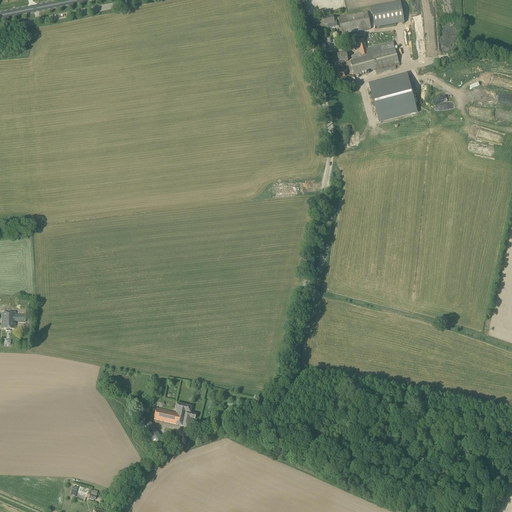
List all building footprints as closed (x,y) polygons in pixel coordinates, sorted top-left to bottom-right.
[(375,29),(404,24),(400,3),(371,8),(375,29)] [(324,25),(334,23),(333,17),(323,19),(324,25)] [(351,45),(351,43),(352,43),(350,34),(342,36),(343,45),(348,44),(348,46),(351,45)] [(366,48),(364,40),(357,42),(360,54),(351,56),(352,62),(351,62),(354,75),(367,71),(367,72),(375,70),(376,75),(396,69),(395,67),(399,66),(399,64),(393,43),(375,47),(374,46),(366,48)] [(339,63),(348,61),(346,54),(337,55),(339,63)] [(353,82),(354,76),(346,76),(346,70),(331,69),(330,80),(353,82)] [(368,84),(379,123),(417,113),(407,74),(368,84)] [(2,313),(2,330),(14,330),(15,322),(24,322),(24,316),(15,316),(15,314),(2,313)] [(191,414),(192,407),(176,403),(175,410),(177,411),(176,413),(156,409),(154,420),(173,425),(191,429),(193,419),(195,420),(196,415),(191,414)] [(154,448),(163,441),(151,423),(141,429),(154,448)] [(95,501),(97,493),(91,491),(90,495),(88,498),(88,499),(95,501)]
